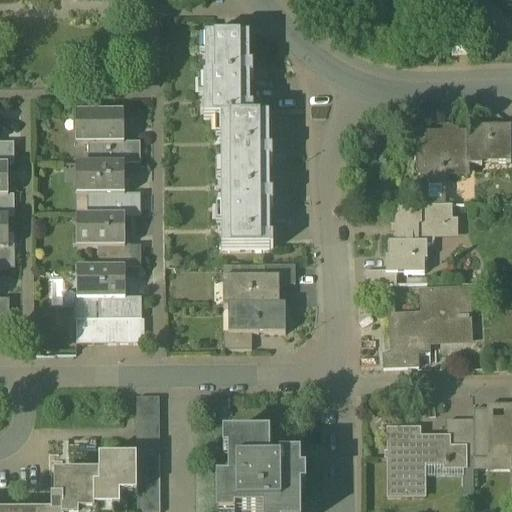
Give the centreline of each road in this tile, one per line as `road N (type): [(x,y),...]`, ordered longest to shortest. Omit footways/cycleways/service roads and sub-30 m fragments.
road 1 (residential): [(338,374),(26,378)]
road 2 (residential): [(338,374),(326,111),(332,76)]
road 3 (residential): [(511,90),(384,92),(332,76)]
road 4 (residential): [(338,387),(511,384)]
road 5 (residential): [(341,511),(338,387)]
